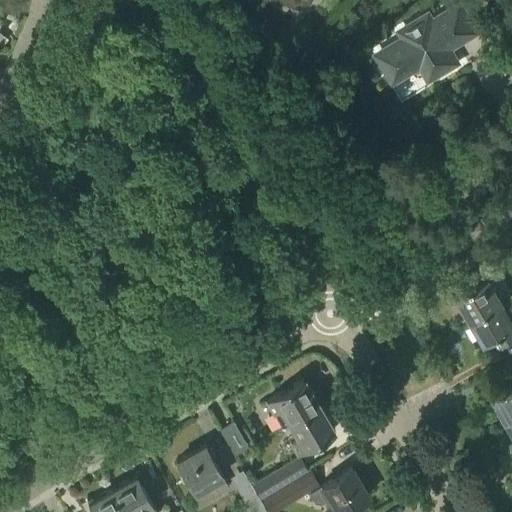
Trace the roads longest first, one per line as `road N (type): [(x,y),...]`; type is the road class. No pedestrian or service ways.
road 1 (residential): [(0,504),(334,314)]
road 2 (residential): [(334,314),(159,0)]
road 3 (residential): [(450,511),(334,314)]
road 4 (residential): [(0,199),(88,0)]
road 5 (residential): [(334,314),(511,206)]
